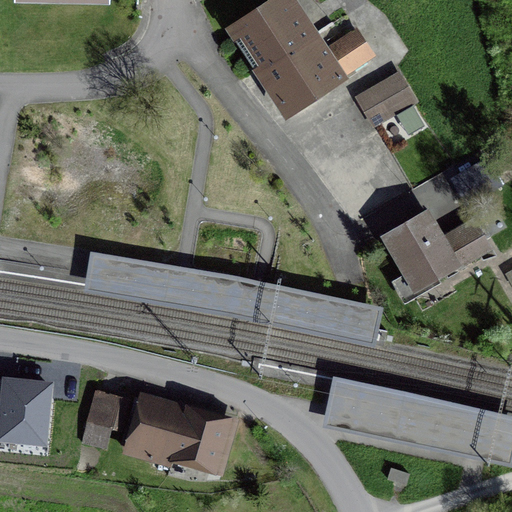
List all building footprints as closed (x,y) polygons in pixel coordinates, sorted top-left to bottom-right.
[(284,0),(280,0),(237,29),(264,69),(310,39),(284,0)] [(310,39),(264,69),(290,108),(369,55),(354,33),(326,52),(322,45),(317,49),(310,39)] [(375,88),(359,97),(374,124),(390,114),(375,88)] [(476,222),(443,241),(425,211),(385,234),(417,290),(490,247),(476,222)] [(184,266),(90,251),(84,291),(177,306),(252,320),(316,333),(375,344),(378,328),(383,306),(325,293),(260,280),(184,266)] [(323,426),(511,465),(511,413),(333,376),(330,390),(323,426)] [(53,382),(5,378),(5,381),(1,421),(0,433),(0,441),(46,447),(53,382)] [(123,398),(95,390),(80,444),(108,451),(123,398)] [(222,477),(236,419),(141,394),(126,450),(222,477)] [(388,479),(406,484),(409,474),(391,468),(388,479)]
